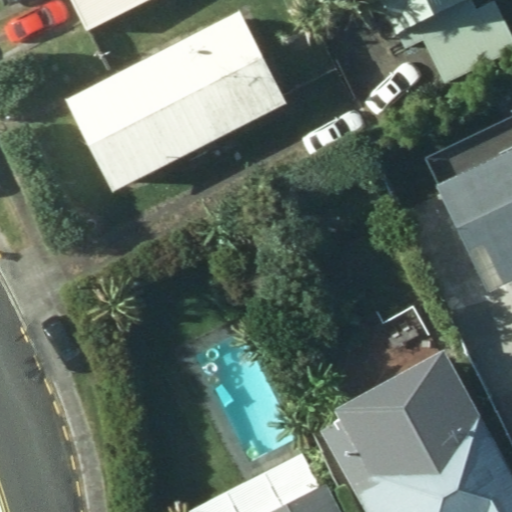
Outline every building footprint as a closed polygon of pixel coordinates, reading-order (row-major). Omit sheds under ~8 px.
[(57,0),(73,32),(144,0),(57,0)] [(458,0),(363,0),(379,32),(388,52),(413,39),(436,85),(506,51),(482,1),(464,10),(458,0)] [(228,13),(55,100),(100,193),(274,104),(228,13)] [(511,127),(432,164),(511,316),(511,127)] [(430,289),(401,302),(425,351),(454,337),(430,289)] [(511,511),(511,497),(434,356),(403,373),(394,356),(329,392),(339,409),(310,426),(357,511),(511,511)] [(324,511),(311,485),(257,511),(324,511)]
